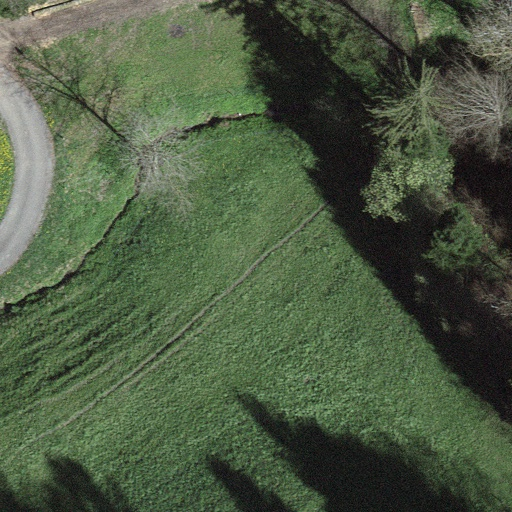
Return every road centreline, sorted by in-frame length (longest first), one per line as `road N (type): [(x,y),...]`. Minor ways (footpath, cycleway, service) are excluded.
road 1 (track): [(0,249),(26,209),(34,164),(23,119),(0,86)]
road 2 (track): [(0,46),(121,0)]
